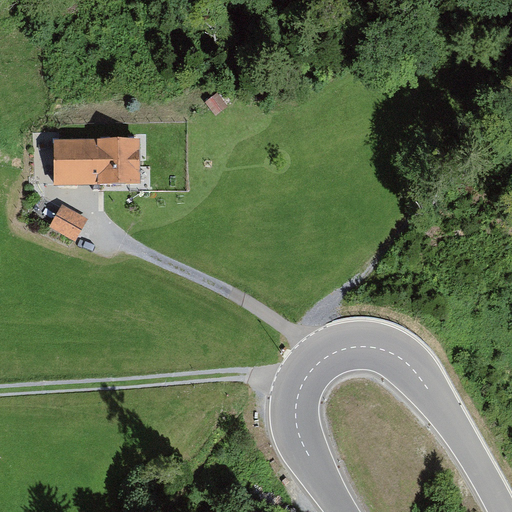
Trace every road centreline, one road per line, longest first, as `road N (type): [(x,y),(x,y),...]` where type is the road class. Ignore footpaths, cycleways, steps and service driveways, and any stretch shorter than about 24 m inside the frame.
road 1 (tertiary): [(498,511),(403,358),(359,338),(310,354),(287,396),(294,436),(344,511)]
road 2 (track): [(296,371),(0,390)]
road 3 (track): [(97,206),(153,249),(256,296),(324,345)]
